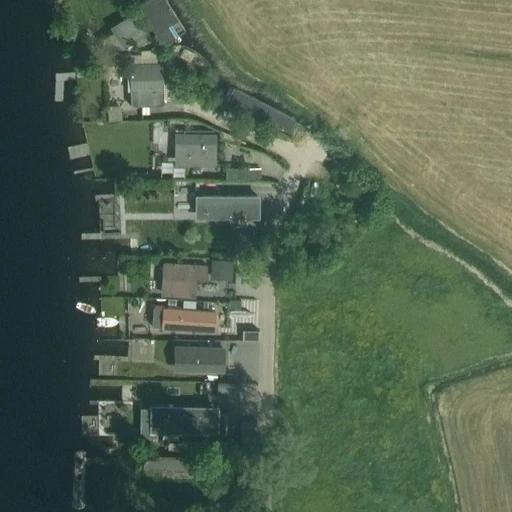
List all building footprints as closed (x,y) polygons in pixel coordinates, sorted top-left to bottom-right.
[(184,32),(163,0),(139,0),(138,1),(166,44),(184,32)] [(123,50),(135,43),(137,47),(151,39),(139,19),(113,34),(123,50)] [(196,66),(180,48),(174,53),(190,71),(196,66)] [(129,65),(130,107),(160,106),(159,64),(129,65)] [(117,99),(104,101),(107,117),(119,115),(117,99)] [(212,158),(213,135),(176,134),(175,158),(212,158)] [(225,178),(260,179),(261,168),(226,166),(225,178)] [(217,215),(217,217),(257,217),(258,197),(202,197),(202,215),(217,215)] [(172,264),(172,269),(170,294),(178,294),(178,296),(194,297),(196,275),(202,275),(203,266),(172,264)] [(178,309),(177,322),(177,323),(217,326),(217,329),(215,328),(215,334),(224,335),(226,318),(214,317),(215,313),(178,309)] [(186,349),(186,370),(223,370),(224,350),(186,349)] [(141,410),(141,438),(157,439),(157,429),(214,431),(215,410),(154,409),(154,410),(141,410)] [(184,457),(145,456),(144,456),(144,469),(183,471),(184,457)]
